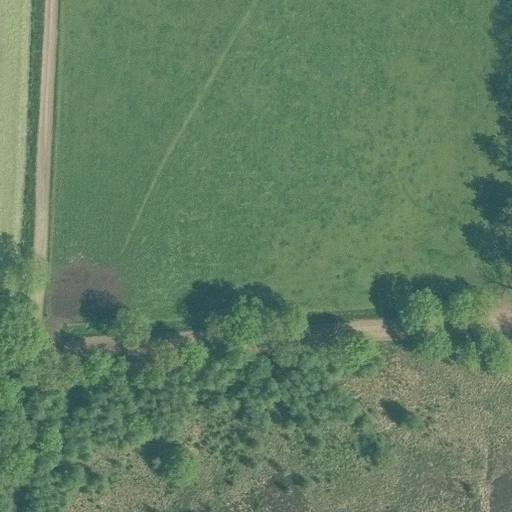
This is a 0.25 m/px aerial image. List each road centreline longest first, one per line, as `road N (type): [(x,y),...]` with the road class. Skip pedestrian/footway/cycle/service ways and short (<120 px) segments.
road 1 (track): [(0,351),(511,323)]
road 2 (track): [(39,350),(54,0)]
